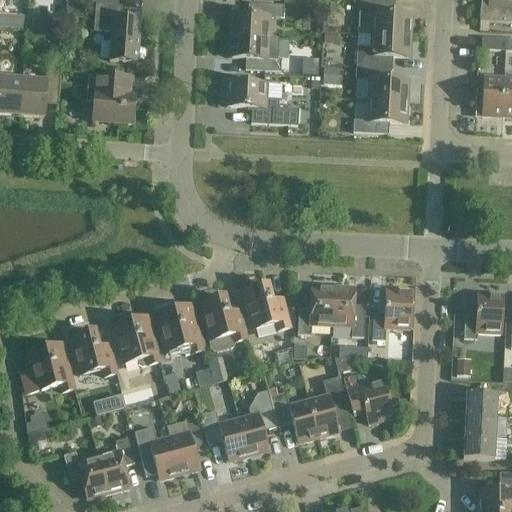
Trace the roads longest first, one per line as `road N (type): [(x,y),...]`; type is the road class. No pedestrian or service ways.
road 1 (residential): [(56,511),(19,470),(3,365),(12,338),(219,279),(236,239)]
road 2 (residential): [(169,511),(422,450)]
road 3 (residential): [(511,159),(437,156),(443,0)]
road 4 (residential): [(422,450),(432,250)]
road 5 (residential): [(432,250),(236,239)]
road 6 (residential): [(180,158),(0,152)]
road 7 (residential): [(180,158),(187,0)]
